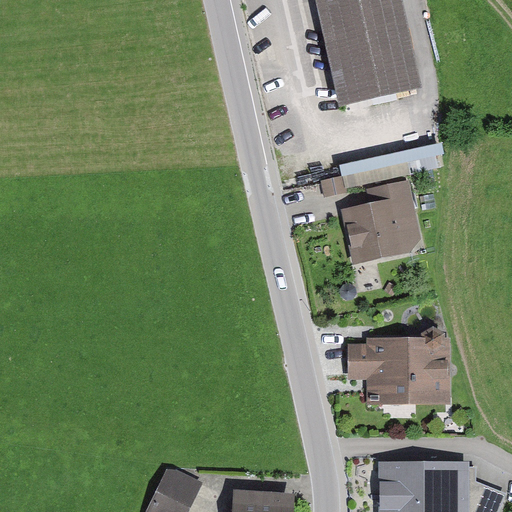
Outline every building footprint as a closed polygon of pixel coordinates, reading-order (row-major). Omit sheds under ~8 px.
[(403,0),(318,0),(343,109),(424,91),(403,0)] [(347,150),(350,172),(450,157),(447,135),(347,150)] [(327,168),(330,185),(351,181),(349,165),(327,168)] [(378,209),(348,216),(359,267),(426,253),(410,183),(375,191),(378,209)] [(448,408),(449,342),(359,341),(358,381),(368,381),(368,407),(448,408)] [(498,511),(504,500),(464,483),(464,467),(382,469),(382,511),(498,511)] [(190,511),(204,485),(171,468),(149,511),(190,511)] [(294,511),(296,498),(236,494),(235,511),(294,511)]
